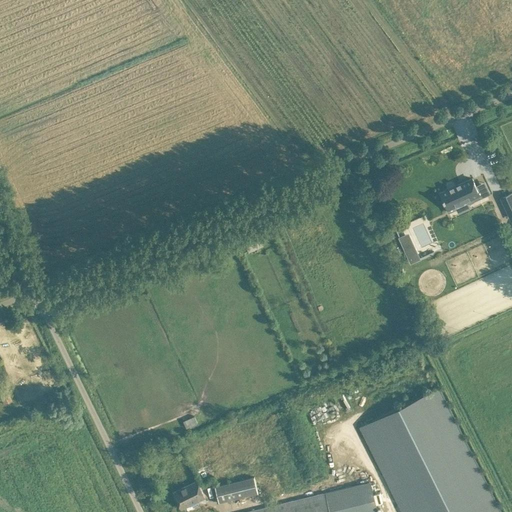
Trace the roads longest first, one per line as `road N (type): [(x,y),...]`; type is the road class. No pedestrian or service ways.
road 1 (unclassified): [(33,291),(511,92)]
road 2 (unclassified): [(140,511),(33,291)]
